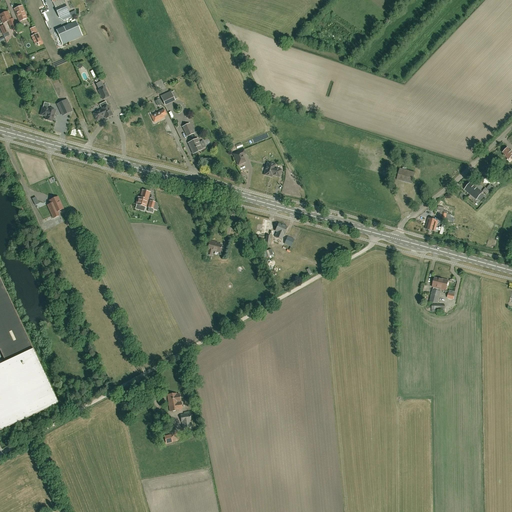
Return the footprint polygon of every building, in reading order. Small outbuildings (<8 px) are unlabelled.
[(69,14),(65,4),(56,8),(60,18),(69,14)] [(27,18),(22,6),(14,9),(19,22),(27,18)] [(0,16),(3,24),(8,21),(12,30),(16,28),(13,19),(11,20),(8,12),(0,15),(0,16)] [(73,22),(53,30),(60,44),(79,35),(73,22)] [(32,37),(35,44),(38,43),(41,41),(38,34),(34,35),(33,36),(32,37)] [(98,91),(100,95),(103,100),(109,97),(105,88),(98,91)] [(170,90),(162,94),(166,104),(174,100),(170,90)] [(63,115),(73,110),(68,99),(57,104),(63,115)] [(97,121),(105,117),(106,119),(112,115),(108,106),(101,109),(102,110),(93,114),(97,121)] [(41,115),(46,117),(45,120),(52,122),(55,110),(48,108),(48,109),(43,108),(41,115)] [(165,109),(152,115),(154,122),(165,117),(164,116),(167,114),(165,109)] [(189,123),(183,127),(187,136),(194,133),(189,123)] [(198,138),(189,143),(193,153),(203,149),(198,138)] [(511,151),(510,151),(507,148),(503,153),(505,155),(505,156),(508,159),(507,160),(510,163),(511,161),(511,160),(511,151)] [(238,165),(246,162),(241,151),(233,154),(238,165)] [(273,170),(273,167),(267,165),(264,175),(271,177),(271,175),(273,176),(274,170),(273,170)] [(275,167),(273,167),(273,170),(274,170),(273,176),(280,177),(282,170),(275,168),(275,167)] [(412,184),(415,173),(400,169),(396,180),(412,184)] [(465,190),(476,199),(482,193),(470,183),(465,190)] [(143,190),(141,198),(138,197),(136,204),(146,207),(150,192),(143,190)] [(50,200),(51,203),(47,205),(53,218),(59,215),(57,211),(63,209),(57,197),(50,200)] [(447,212),(437,209),(437,212),(439,213),(437,217),(440,218),(445,220),(448,220),(449,215),(447,214),(447,212)] [(435,232),(438,221),(428,218),(425,229),(435,232)] [(281,240),(287,227),(278,224),(275,231),(277,232),(275,237),(281,240)] [(291,247),(294,239),(287,237),(284,244),(291,247)] [(221,254),(223,245),(210,241),(207,250),(209,250),(207,255),(212,256),(213,252),(221,254)] [(0,349),(6,362),(0,364),(0,429),(0,431),(59,404),(47,379),(42,368),(34,351),(33,349),(9,298),(0,278),(0,349)] [(439,288),(441,280),(434,278),(432,287),(439,288)] [(446,290),(448,281),(443,279),(443,280),(441,280),(439,288),(446,290)] [(438,304),(440,292),(432,290),(429,302),(438,304)] [(181,402),(180,394),(177,394),(177,393),(167,394),(169,412),(179,411),(179,410),(182,410),(181,402)] [(182,423),(182,429),(191,428),(190,422),(190,414),(180,415),(181,423),(182,423)] [(171,434),(164,436),(166,443),(173,442),(171,434)]
